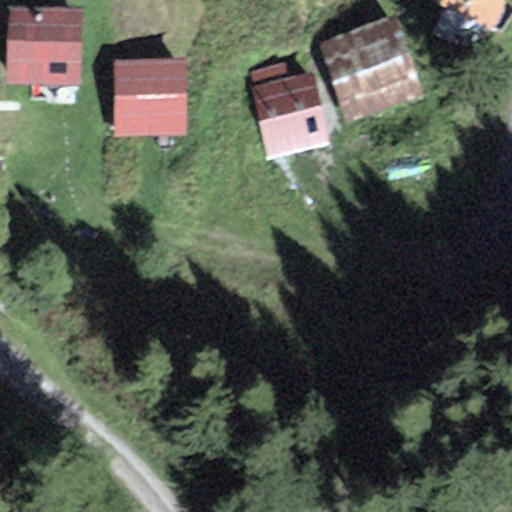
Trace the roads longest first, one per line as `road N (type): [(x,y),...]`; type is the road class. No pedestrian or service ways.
road 1 (track): [(511,144),(456,284),(338,511)]
road 2 (track): [(0,354),(145,511)]
